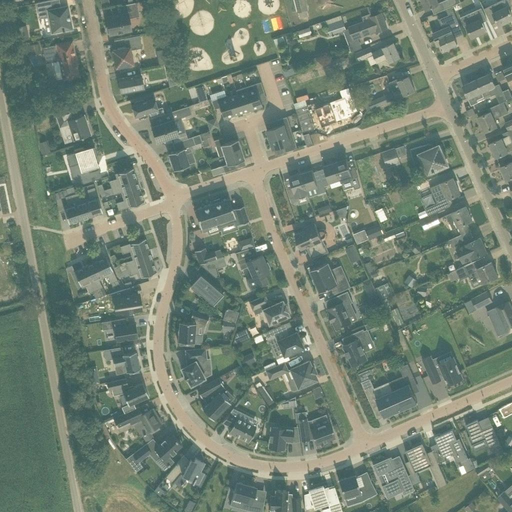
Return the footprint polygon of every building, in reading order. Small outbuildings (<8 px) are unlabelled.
[(58,0),(47,0),(36,2),(39,18),(48,16),(52,33),(71,29),(67,7),(60,8),(58,0)] [(100,0),(102,9),(109,8),(107,0),(100,0)] [(305,0),(295,0),(299,12),(308,9),(305,0)] [(438,4),(436,0),(422,0),(426,10),(438,4)] [(445,0),(440,2),(443,10),(447,8),(451,7),(460,2),(459,0),(445,0)] [(502,0),(500,1),(484,9),(491,24),(496,21),(499,26),(511,18),(511,16),(507,7),(511,5),(508,0),(502,0)] [(107,27),(106,29),(106,32),(108,33),(109,33),(109,35),(131,31),(128,19),(139,17),(136,2),(120,6),(121,14),(106,17),(108,26),(107,27)] [(469,14),(460,18),(464,27),(467,26),(468,28),(472,37),(486,31),(482,23),(487,21),(481,8),(469,14)] [(349,29),(353,40),(350,41),(353,51),(361,48),(358,38),(376,31),(377,32),(387,28),(381,13),(372,16),(371,13),(362,17),(363,21),(348,27),(349,29)] [(442,29),(432,33),(438,45),(441,44),(443,50),(451,47),(451,48),(457,46),(456,45),(457,44),(454,37),(462,33),(463,34),(454,13),(438,20),(442,29)] [(326,25),(342,20),(341,15),(325,20),(326,25)] [(346,30),(342,20),(326,25),(330,36),(345,30),(346,30)] [(26,26),(17,28),(20,41),(29,39),(26,26)] [(310,26),(298,30),(300,36),(312,32),(310,26)] [(125,48),(112,50),(113,52),(111,53),(112,60),(114,60),(115,67),(133,64),(130,50),(142,48),(139,35),(124,38),(125,48)] [(63,79),(69,78),(78,76),(72,41),(56,44),(56,45),(42,48),(45,63),(59,61),(60,65),(59,66),(60,67),(63,79)] [(39,43),(30,45),(31,55),(41,53),(39,43)] [(388,63),(391,62),(400,57),(393,43),(371,53),(369,48),(354,54),(357,61),(372,54),(375,63),(386,58),(388,63)] [(30,55),(29,47),(21,49),(22,56),(30,55)] [(343,56),(330,61),(335,72),(348,67),(347,65),(350,64),(348,57),(344,58),(343,56)] [(159,65),(166,63),(165,57),(158,58),(159,65)] [(168,78),(177,76),(173,62),(165,64),(168,78)] [(511,62),(502,67),(507,79),(511,76),(511,62)] [(284,72),(286,78),(299,72),(297,66),(284,72)] [(496,75),(498,81),(505,79),(502,73),(496,75)] [(476,80),(484,99),(498,92),(489,74),(476,80)] [(121,94),(143,89),(140,75),(118,79),(121,94)] [(397,79),(389,83),(393,92),(396,99),(405,94),(415,90),(409,77),(398,81),(397,79)] [(471,105),(480,101),(484,99),(476,80),(463,86),(471,105)] [(261,82),(246,87),(253,109),(263,106),(259,95),(265,93),(261,82)] [(253,109),(246,87),(236,90),(243,112),(253,109)] [(323,105),(315,108),(322,127),(337,122),(337,121),(352,116),(351,113),(358,110),(349,87),(339,90),(342,97),(322,104),(323,105)] [(243,112),(236,90),(235,90),(237,94),(237,95),(235,96),(228,98),(227,97),(227,95),(233,115),(243,112)] [(205,94),(197,96),(199,102),(207,100),(205,94)] [(233,115),(227,95),(211,100),(214,109),(219,107),(223,119),(233,115)] [(385,95),(368,102),(371,109),(388,102),(385,95)] [(135,105),(131,106),(135,117),(148,113),(150,119),(160,115),(164,114),(162,107),(157,109),(154,98),(143,102),(142,100),(134,103),(135,105)] [(478,117),(484,132),(497,126),(493,119),(508,112),(503,102),(499,104),(489,109),(490,112),(478,117)] [(77,116),(73,105),(54,111),(60,127),(62,135),(71,132),(73,139),(90,134),(90,133),(87,125),(85,120),(83,115),(83,114),(77,116)] [(151,126),(156,142),(166,138),(179,134),(174,120),(191,114),(188,106),(164,114),(160,115),(162,123),(151,126)] [(270,140),(292,132),(287,117),(275,120),(277,126),(267,130),(270,140)] [(209,131),(219,127),(216,118),(207,121),(209,131)] [(511,129),(508,131),(499,135),(501,138),(490,143),(496,157),(507,152),(511,149),(511,142),(511,141),(511,129)] [(297,148),(292,132),(270,140),(273,150),(283,146),(285,152),(297,148)] [(312,144),(309,133),(303,135),(307,146),(312,144)] [(171,164),(172,164),(174,170),(189,165),(186,155),(185,153),(191,151),(190,146),(195,144),(192,137),(172,143),(175,151),(168,153),(170,158),(169,158),(171,164)] [(213,141),(219,157),(223,155),(241,149),(237,139),(224,143),(222,138),(213,141)] [(49,153),(46,142),(38,144),(42,156),(49,153)] [(422,155),(424,164),(428,173),(432,171),(433,172),(435,171),(435,170),(447,164),(444,158),(444,159),(443,159),(439,147),(434,148),(434,149),(434,151),(430,152),(428,144),(410,149),(412,157),(422,155)] [(69,166),(68,166),(75,186),(92,181),(92,180),(89,172),(88,168),(97,166),(96,163),(98,163),(99,163),(94,146),(75,152),(75,153),(76,152),(79,163),(69,166)] [(382,151),(382,152),(386,165),(399,161),(395,147),(382,151)] [(244,159),(241,149),(223,155),(226,164),(222,166),(224,172),(236,168),(234,162),(244,159)] [(335,163),(341,180),(344,190),(354,187),(354,189),(360,187),(357,177),(359,176),(355,167),(350,168),(347,159),(335,163)] [(511,161),(509,163),(500,167),(506,180),(511,177),(511,161)] [(322,181),(324,186),(330,184),(341,180),(335,163),(324,167),(328,179),(322,181)] [(109,181),(111,188),(136,179),(132,168),(129,169),(114,174),(115,175),(116,179),(112,180),(111,180),(109,181)] [(312,171),(301,174),(307,191),(317,188),(318,188),(319,194),(326,192),(324,186),(322,181),(316,182),(312,171)] [(307,191),(301,174),(290,178),(293,187),(287,189),(290,199),(307,193),(307,191)] [(437,203),(425,208),(428,215),(454,205),(451,198),(460,193),(453,178),(444,182),(432,187),(430,188),(437,203)] [(136,179),(111,188),(113,195),(116,194),(116,193),(121,192),(122,196),(121,196),(140,190),(136,179)] [(402,191),(407,201),(426,193),(421,182),(402,191)] [(85,198),(91,217),(102,213),(93,184),(86,186),(87,190),(88,193),(89,197),(85,199),(85,198)] [(91,217),(85,198),(85,199),(81,200),(79,195),(78,192),(75,194),(73,187),(74,187),(73,187),(69,188),(80,220),(91,217)] [(69,224),(80,220),(69,188),(65,189),(65,190),(66,190),(68,196),(65,197),(66,200),(68,204),(63,206),(62,206),(69,224)] [(140,190),(121,196),(122,197),(122,196),(123,201),(119,202),(116,203),(118,210),(144,202),(140,190)] [(212,205),(218,223),(219,227),(236,222),(237,226),(249,222),(244,207),(232,210),(228,199),(220,202),(219,200),(213,202),(214,204),(212,205)] [(200,228),(203,234),(207,232),(206,227),(218,223),(212,205),(195,210),(197,219),(200,228)] [(446,215),(449,222),(452,229),(457,227),(461,235),(461,236),(470,232),(466,223),(472,220),(466,206),(446,215)] [(347,207),(335,211),(337,217),(346,216),(347,207)] [(382,208),(375,211),(378,217),(385,213),(382,208)] [(437,213),(420,220),(424,229),(440,222),(437,213)] [(305,230),(294,235),(301,250),(307,247),(312,258),(327,252),(324,245),(321,240),(324,239),(326,237),(327,234),(327,231),(325,229),(322,228),(319,229),(318,230),(315,223),(303,228),(305,230)] [(373,228),(376,236),(383,233),(380,225),(373,228)] [(402,228),(394,231),(397,238),(405,235),(402,228)] [(365,230),(354,234),(357,244),(369,239),(366,231),(365,230)] [(452,248),(458,245),(460,248),(456,250),(462,262),(472,258),(477,256),(486,252),(480,238),(474,241),(470,232),(461,236),(461,235),(449,240),(452,248)] [(248,249),(255,246),(252,237),(245,240),(248,249)] [(130,255),(130,256),(149,250),(145,238),(120,246),(122,254),(125,253),(130,251),(131,255),(130,255)] [(353,245),(345,249),(348,256),(356,252),(353,245)] [(417,246),(413,246),(412,251),(416,254),(420,253),(420,249),(417,246)] [(195,251),(199,265),(209,261),(217,259),(214,251),(206,254),(204,248),(195,251)] [(149,250),(130,256),(131,256),(132,260),(128,261),(125,262),(127,269),(152,261),(149,250)] [(251,291),(267,283),(264,275),(270,273),(268,269),(270,269),(267,262),(265,263),(262,255),(255,258),(253,255),(237,260),(241,270),(248,267),(253,278),(246,281),(251,291)] [(106,256),(95,261),(103,279),(103,278),(107,276),(109,281),(110,284),(111,283),(112,286),(112,287),(119,284),(106,256)] [(209,261),(199,265),(207,271),(217,268),(225,265),(222,257),(217,259),(209,261)] [(84,266),(99,297),(103,296),(103,295),(102,296),(99,289),(102,287),(101,284),(101,285),(99,280),(102,278),(103,279),(95,261),(84,266)] [(156,272),(152,261),(127,269),(129,276),(132,275),(137,273),(138,277),(138,278),(156,272)] [(369,273),(371,272),(374,271),(370,261),(366,263),(369,273)] [(464,266),(463,266),(468,276),(470,280),(473,287),(482,283),(488,280),(498,276),(491,262),(482,266),(477,268),(474,261),(464,266)] [(326,289),(329,297),(350,287),(343,271),(334,275),(328,262),(310,270),(319,292),(326,289)] [(99,297),(84,266),(73,271),(81,288),(82,288),(86,286),(88,290),(88,291),(89,293),(92,292),(95,298),(94,298),(95,299),(99,297)] [(374,271),(371,272),(373,278),(380,275),(377,269),(374,271)] [(455,269),(447,273),(451,282),(459,278),(455,269)] [(222,292),(199,273),(197,276),(200,279),(193,287),(205,298),(203,299),(211,306),(222,292)] [(405,282),(413,288),(417,282),(409,276),(405,282)] [(367,290),(374,287),(371,279),(363,282),(367,290)] [(387,282),(381,285),(375,288),(380,300),(393,294),(387,282)] [(426,297),(427,287),(418,286),(417,296),(426,297)] [(126,288),(108,294),(109,300),(113,299),(115,314),(139,310),(137,295),(130,296),(128,288),(126,288)] [(336,329),(352,322),(349,315),(352,314),(348,304),(352,302),(348,291),(335,297),(338,304),(327,309),(330,315),(329,315),(331,321),(332,320),(336,329)] [(471,299),(476,309),(492,301),(487,291),(471,299)] [(264,295),(249,302),(252,309),(253,309),(255,314),(262,311),(265,317),(268,324),(273,322),(288,315),(287,312),(288,311),(288,309),(288,307),(287,305),(285,304),(283,304),(282,301),(271,306),(269,301),(267,302),(264,295)] [(381,301),(384,309),(390,307),(387,298),(381,301)] [(511,330),(511,308),(509,302),(487,311),(495,328),(502,325),(506,333),(511,330)] [(223,320),(235,323),(238,312),(227,309),(223,320)] [(178,341),(180,342),(180,344),(194,345),(194,343),(202,343),(202,335),(195,334),(195,333),(196,320),(206,323),(209,315),(202,313),(193,310),(190,318),(192,319),(191,322),(179,321),(179,322),(179,329),(178,329),(178,333),(178,341)] [(388,323),(385,316),(376,320),(379,327),(388,323)] [(124,318),(101,322),(102,330),(113,328),(116,341),(137,338),(135,323),(125,325),(124,318)] [(232,330),(235,323),(223,320),(222,329),(232,330)] [(374,321),(365,325),(367,330),(376,326),(374,321)] [(79,325),(82,349),(100,347),(97,328),(90,329),(90,323),(79,325)] [(281,349),(284,356),(302,347),(302,346),(303,345),(301,338),(299,339),(296,332),(289,335),(284,324),(263,333),(267,341),(271,339),(277,351),(281,349)] [(348,357),(352,366),(367,359),(364,352),(370,350),(364,337),(366,336),(363,329),(351,334),(354,341),(343,345),(346,352),(345,352),(346,353),(348,356),(347,356),(347,357),(348,357)] [(236,333),(233,342),(234,345),(238,343),(247,339),(245,332),(244,330),(236,333)] [(122,347),(103,350),(105,360),(112,359),(114,366),(114,365),(120,364),(122,372),(126,372),(129,371),(130,374),(139,372),(138,369),(139,369),(139,368),(138,363),(139,363),(137,357),(136,357),(135,352),(136,352),(135,351),(123,354),(122,347)] [(185,350),(186,360),(188,360),(188,364),(181,368),(185,375),(184,375),(186,380),(187,379),(191,385),(205,378),(200,369),(211,367),(210,358),(207,359),(206,357),(205,348),(185,350)] [(248,354),(240,358),(244,366),(252,363),(248,354)] [(449,386),(463,380),(454,359),(440,365),(438,359),(433,361),(431,358),(423,361),(433,385),(442,381),(440,377),(444,375),(449,386)] [(294,378),(289,380),(288,383),(291,390),(293,391),(299,388),(299,387),(316,379),(314,373),(316,373),(313,366),(311,367),(308,361),(290,369),(294,378)] [(274,362),(264,366),(265,370),(276,366),(274,362)] [(269,379),(288,371),(284,362),(276,366),(265,370),(269,379)] [(414,378),(408,364),(399,367),(406,382),(414,378)] [(244,372),(241,365),(234,368),(238,375),(244,372)] [(96,367),(89,368),(92,384),(99,383),(96,367)] [(218,377),(207,384),(197,389),(201,397),(204,396),(210,401),(202,409),(213,420),(230,402),(228,400),(217,390),(223,386),(218,377)] [(111,390),(113,396),(123,393),(128,404),(121,407),(124,413),(135,408),(133,403),(147,395),(147,396),(148,395),(141,382),(141,383),(132,387),(131,386),(126,388),(126,387),(126,386),(126,378),(106,383),(108,390),(111,390)] [(374,391),(375,391),(374,388),(370,378),(361,382),(368,398),(375,396),(375,395),(374,391)] [(399,410),(401,409),(393,391),(389,384),(388,382),(381,385),(385,394),(376,398),(384,417),(393,412),(394,414),(400,412),(399,410)] [(393,391),(401,409),(417,402),(409,384),(393,391)] [(273,402),(262,385),(258,388),(257,388),(269,405),(273,402)] [(323,395),(319,385),(310,389),(314,398),(323,395)] [(288,407),(296,406),(295,397),(287,400),(288,407)] [(139,407),(113,418),(115,423),(115,424),(116,426),(117,426),(119,431),(130,426),(129,424),(140,419),(147,432),(142,435),(147,443),(153,438),(150,434),(159,429),(158,426),(159,426),(159,425),(153,416),(155,415),(151,410),(150,411),(150,410),(149,409),(142,414),(139,407)] [(255,426),(245,421),(248,416),(233,408),(222,422),(231,427),(229,432),(248,442),(250,438),(252,438),(255,431),(253,431),(255,426)] [(305,412),(297,413),(298,419),(301,441),(310,440),(314,439),(316,445),(335,438),(329,422),(314,428),(311,420),(307,421),(307,418),(306,418),(305,412)] [(466,424),(465,424),(470,435),(468,436),(471,445),(485,439),(488,446),(489,448),(493,446),(497,455),(495,456),(504,452),(492,424),(482,429),(478,421),(478,420),(477,419),(466,424)] [(297,427),(293,428),(279,426),(279,428),(271,427),(268,447),(283,449),(284,441),(291,442),(298,441),(297,427)] [(432,450),(438,463),(445,460),(444,456),(452,453),(456,463),(468,458),(459,438),(456,439),(452,431),(438,437),(438,436),(434,438),(439,447),(432,450)] [(173,461),(169,457),(171,454),(172,455),(176,452),(175,451),(181,445),(177,441),(177,440),(175,438),(175,439),(171,434),(165,439),(164,439),(160,442),(161,443),(158,445),(157,444),(152,449),(163,462),(160,465),(164,470),(173,461)] [(511,444),(511,437),(509,435),(503,444),(510,448),(511,444)] [(447,484),(438,463),(432,450),(427,453),(423,443),(405,451),(409,460),(405,462),(410,474),(430,466),(439,488),(447,484)] [(144,444),(126,458),(132,466),(150,452),(144,444)] [(193,460),(190,459),(189,460),(184,455),(165,477),(166,477),(172,483),(172,484),(181,474),(193,481),(192,483),(193,484),(193,483),(200,486),(206,475),(203,474),(203,473),(199,471),(204,462),(195,458),(193,460)] [(396,467),(391,457),(372,465),(377,475),(384,472),(389,483),(381,486),(386,498),(403,490),(405,494),(407,493),(407,494),(415,490),(403,463),(396,467)] [(475,469),(471,460),(463,464),(467,473),(475,469)] [(491,469),(487,463),(483,466),(475,470),(483,482),(491,476),(488,471),(491,469)] [(354,475),(339,480),(338,480),(344,498),(358,494),(361,501),(377,493),(370,481),(362,485),(363,486),(360,487),(359,483),(357,484),(355,477),(354,475)] [(238,499),(242,501),(241,503),(247,505),(248,502),(249,503),(248,506),(247,511),(254,511),(253,511),(262,511),(264,502),(256,500),(256,501),(252,500),(256,487),(249,485),(236,482),(234,488),(235,488),(232,498),(238,499)] [(511,483),(504,490),(496,496),(509,511),(511,511),(511,483)] [(303,495),(305,510),(327,503),(329,507),(329,511),(341,511),(334,487),(328,489),(328,487),(323,488),(323,485),(308,490),(309,493),(303,495)] [(158,486),(154,491),(159,496),(163,491),(158,486)] [(270,496),(269,511),(274,511),(300,511),(300,497),(292,498),(292,494),(287,494),(287,491),(275,490),(275,497),(270,496)] [(468,511),(474,508),(470,503),(465,507),(468,511)]
